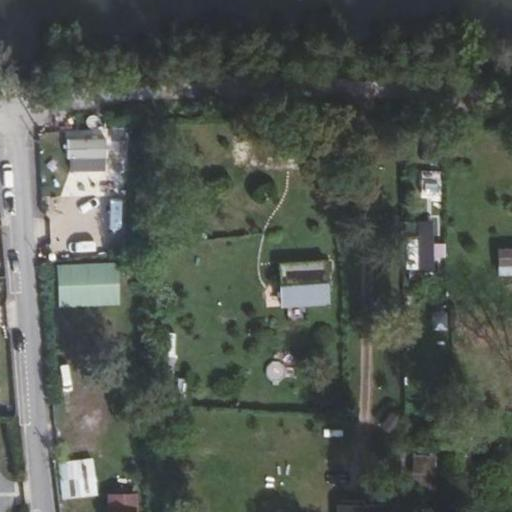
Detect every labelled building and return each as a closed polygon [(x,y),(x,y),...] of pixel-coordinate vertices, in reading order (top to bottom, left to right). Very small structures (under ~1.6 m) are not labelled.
[(66,168),(103,170),(104,140),(67,138),(66,168)] [(495,275),(511,275),(511,247),(494,247),(495,275)] [(276,263),(278,307),(327,305),(325,261),(276,263)] [(56,306),(117,305),(116,262),(54,263),(56,306)] [(441,450),(411,449),(410,481),(441,481),(441,450)] [(122,511),(120,495),(92,497),(93,511),(122,511)] [(380,511),(381,500),(336,499),(335,511),(380,511)] [(394,511),(394,500),(381,500),(380,511),(394,511)]
